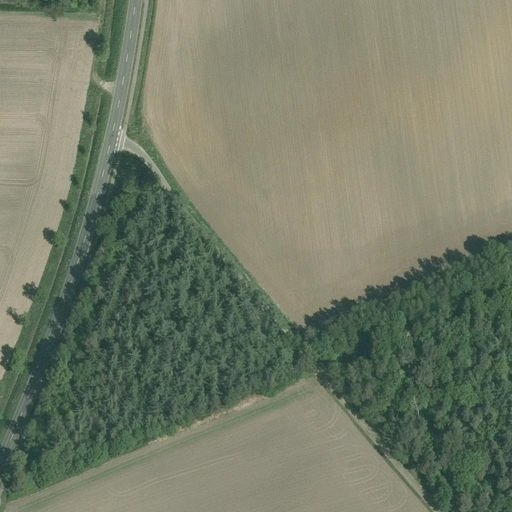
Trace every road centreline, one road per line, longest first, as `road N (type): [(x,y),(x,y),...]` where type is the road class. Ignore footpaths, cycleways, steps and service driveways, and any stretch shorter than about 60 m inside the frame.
road 1 (unclassified): [(109,132),(143,157),(440,511)]
road 2 (tertiary): [(109,132),(85,228),(0,452)]
road 3 (tertiary): [(132,0),(109,132)]
